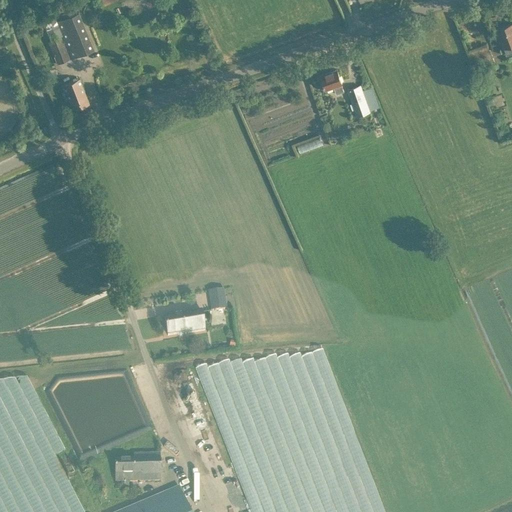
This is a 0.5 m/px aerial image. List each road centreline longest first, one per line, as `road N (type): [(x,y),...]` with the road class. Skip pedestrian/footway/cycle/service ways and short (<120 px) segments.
road 1 (unclassified): [(57,147),(211,84),(465,0)]
road 2 (unclassified): [(57,147),(29,96),(0,11)]
